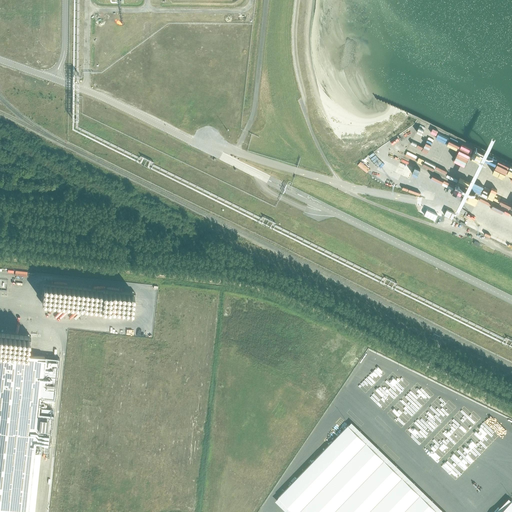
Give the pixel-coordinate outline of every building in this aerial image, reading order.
[(427,163),(437,167),(440,158),(442,159),(447,144),(436,140),(427,163)] [(388,147),(382,152),(386,157),(392,152),(388,147)] [(426,158),(428,152),(423,150),(420,160),(424,161),(425,158),(426,158)] [(448,173),(474,182),(477,172),(466,168),(466,167),(454,163),(454,160),(455,160),(456,157),(444,153),(439,168),(449,172),(448,173)] [(390,169),(394,163),(381,154),(377,160),(390,169)] [(367,159),(364,162),(372,171),(375,168),(367,159)] [(438,176),(440,172),(429,167),(429,168),(417,163),(415,169),(423,173),(424,170),(438,176)] [(481,167),(476,179),(482,181),(486,170),(481,167)] [(436,180),(445,182),(447,174),(441,172),(439,179),(437,178),(436,180)] [(447,176),(445,180),(456,185),(457,182),(455,182),(456,180),(447,176)] [(492,192),(504,196),(510,180),(499,176),(492,192)] [(472,196),(476,187),(461,180),(457,187),(468,192),(468,194),(472,196)] [(446,186),(456,192),(458,189),(447,183),(446,186)] [(430,195),(431,190),(425,189),(426,186),(419,185),(417,192),(430,195)] [(503,198),(511,201),(511,194),(506,192),(503,198)] [(479,204),(490,208),(494,197),(482,193),(479,204)] [(506,204),(507,202),(496,197),(491,206),(502,211),(502,212),(507,214),(511,206),(506,204)] [(430,207),(427,212),(439,218),(441,213),(430,207)] [(471,225),(477,228),(481,220),(475,217),(471,225)] [(486,232),(489,226),(484,223),(481,229),(486,232)] [(496,229),(492,236),(504,242),(508,233),(503,230),(502,232),(496,229)] [(132,312),(134,293),(108,290),(90,288),(43,283),(41,303),(88,307),(106,309),(132,312)] [(0,509),(25,511),(28,511),(36,444),(51,445),(54,414),(39,413),(40,399),(55,401),(60,358),(29,355),(31,336),(0,333),(0,509)] [(437,511),(348,426),(278,498),(293,511),(437,511)] [(511,511),(511,501),(500,511),(511,511)]
